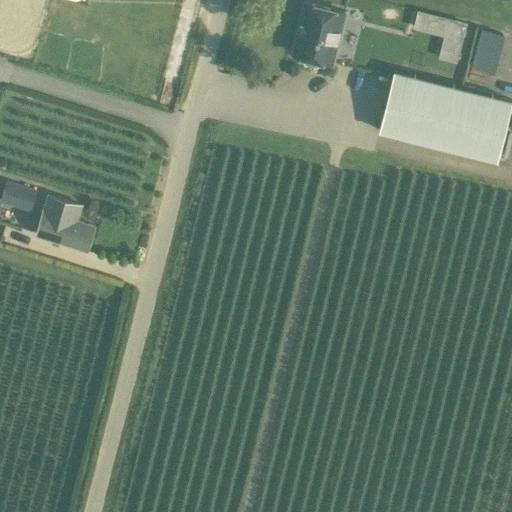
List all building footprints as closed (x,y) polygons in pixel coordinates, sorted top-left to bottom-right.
[(292,52),(304,55),(303,57),(305,61),(316,63),(319,62),(320,59),(331,61),(343,10),(305,1),(292,52)] [(466,22),(448,18),(438,56),(456,61),(466,22)] [(511,100),(511,98),(394,69),(379,129),(497,158),(511,100)] [(511,93),(511,82),(500,81),(499,92),(511,93)] [(21,197),(19,205),(30,208),(36,188),(6,179),(3,191),(21,197)] [(95,223),(79,218),(83,203),(50,192),(45,208),(38,232),(37,232),(87,248),(95,223)]
